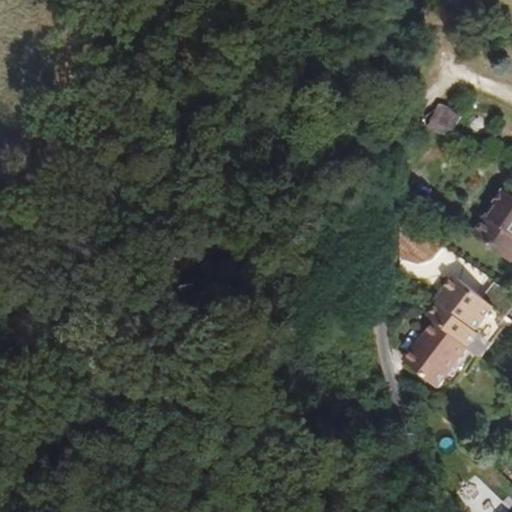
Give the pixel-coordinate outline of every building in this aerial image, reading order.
[(435,0),(464,13),(470,0),(435,0)] [(451,138),(462,115),(440,105),(429,128),(451,138)] [(511,195),(504,190),(495,204),(498,206),(490,219),(484,219),(475,232),(477,238),(507,259),(509,258),(511,260),(511,195)] [(490,219),(498,206),(495,204),(484,219),(490,219)] [(476,332),(489,316),(491,305),(459,279),(449,284),(444,290),(448,293),(429,317),(436,323),(469,349),(474,343),(476,332)] [(438,389),(469,349),(436,323),(424,337),(428,341),(408,365),(438,389)] [(408,365),(428,341),(424,337),(404,362),(408,365)]
